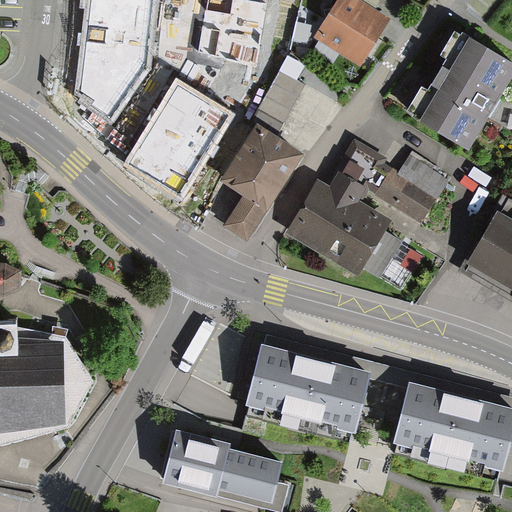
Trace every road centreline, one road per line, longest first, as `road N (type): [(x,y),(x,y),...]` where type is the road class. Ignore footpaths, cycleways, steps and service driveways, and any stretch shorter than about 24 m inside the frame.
road 1 (residential): [(441,0),(322,146),(237,281)]
road 2 (unknown): [(386,66),(467,144),(457,239),(422,330)]
road 3 (tertiary): [(237,281),(511,362)]
road 4 (residential): [(74,511),(207,268)]
road 5 (tertiary): [(5,111),(134,219),(207,268)]
